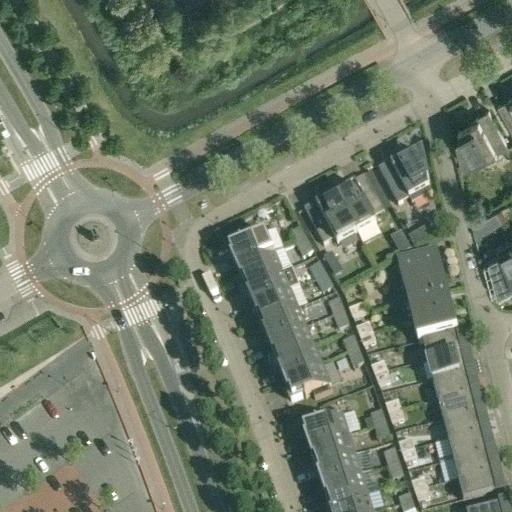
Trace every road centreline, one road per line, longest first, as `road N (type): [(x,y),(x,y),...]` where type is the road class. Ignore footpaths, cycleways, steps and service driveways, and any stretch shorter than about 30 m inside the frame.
road 1 (residential): [(289,511),(185,237),(429,100)]
road 2 (residential): [(126,222),(418,64)]
road 3 (tertiary): [(219,511),(116,267)]
road 4 (tertiary): [(97,274),(191,511)]
road 5 (residential): [(488,337),(429,100)]
road 6 (tertiary): [(85,201),(0,43)]
road 7 (tertiary): [(0,93),(69,209)]
